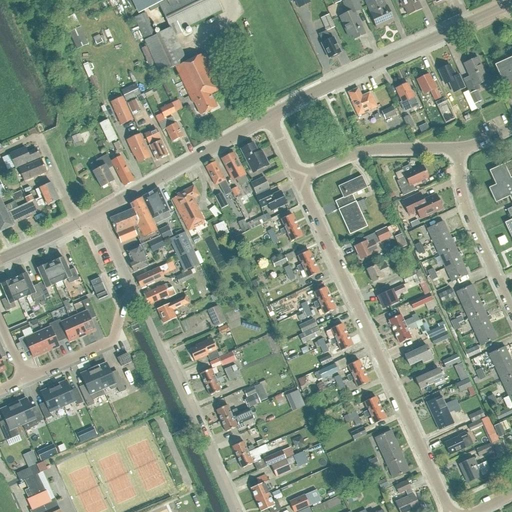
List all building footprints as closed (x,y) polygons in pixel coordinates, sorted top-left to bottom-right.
[(173,34),(221,11),(215,0),(131,0),(138,14),(158,4),(173,34)] [(310,3),(308,0),(293,0),(298,9),(310,3)] [(354,39),(365,34),(355,13),(361,10),(356,0),(347,0),(342,3),(347,13),(339,17),(348,37),(352,36),(354,39)] [(376,29),(393,22),(386,6),(382,0),(367,0),(365,1),(370,13),(376,29)] [(420,0),(399,0),(403,8),(404,8),(407,15),(421,9),(418,1),(420,0)] [(146,13),(134,18),(145,41),(156,36),(146,13)] [(329,14),(325,16),(320,18),(327,31),(335,27),(329,14)] [(87,45),(80,28),(69,32),(76,50),(87,45)] [(114,31),(104,36),(106,41),(116,36),(114,31)] [(321,43),(328,58),(330,58),(331,58),(334,57),(334,56),(340,53),(333,38),(330,39),(326,31),(318,35),(322,43),(321,43)] [(99,35),(93,38),(97,45),(103,42),(99,35)] [(154,63),(147,47),(142,49),(149,66),(154,63)] [(203,54),(175,67),(192,103),(194,103),(200,115),(217,107),(211,95),(221,89),(203,54)] [(511,57),(494,66),(508,96),(511,94),(511,57)] [(481,101),(476,91),(474,87),(488,80),(477,58),(463,64),(470,80),(464,83),(469,94),(474,104),(481,101)] [(168,63),(156,68),(159,74),(171,69),(168,63)] [(452,94),(463,88),(457,75),(454,77),(452,72),(451,72),(448,65),(438,70),(444,85),(447,84),(452,94)] [(428,75),(417,80),(424,94),(430,91),(434,101),(440,98),(432,81),(431,81),(428,75)] [(102,91),(95,76),(89,78),(96,94),(102,91)] [(140,95),(135,84),(120,91),(125,101),(140,95)] [(403,112),(411,108),(417,105),(411,91),(410,91),(406,84),(396,89),(401,102),(399,103),(403,112)] [(357,89),(348,93),(352,101),(351,102),(358,116),(377,107),(370,93),(361,97),(357,89)] [(110,103),(114,110),(120,125),(132,120),(122,97),(110,103)] [(139,109),(135,100),(128,103),(132,112),(139,109)] [(444,123),(455,119),(446,101),(436,106),(444,123)] [(159,109),(164,118),(175,113),(171,104),(159,109)] [(450,108),(455,119),(462,116),(457,105),(450,108)] [(381,112),(385,120),(396,114),(392,107),(381,112)] [(470,115),(473,119),(480,115),(477,110),(470,115)] [(414,112),(410,117),(418,125),(423,120),(414,112)] [(143,118),(146,126),(154,123),(151,115),(143,118)] [(408,130),(413,127),(408,116),(402,118),(406,126),(408,130)] [(172,142),(182,137),(176,123),(175,124),(172,118),(159,124),(162,131),(166,130),(172,142)] [(108,120),(106,120),(99,124),(108,144),(117,140),(108,120)] [(156,129),(144,135),(156,161),(168,155),(161,141),(161,140),(156,129)] [(82,141),(79,134),(71,138),(74,145),(82,141)] [(138,163),(150,157),(140,135),(127,141),(132,152),(133,152),(138,163)] [(257,153),(252,143),(240,149),(253,173),(268,165),(261,151),(257,153)] [(105,150),(111,162),(117,159),(118,159),(111,146),(105,150)] [(15,169),(40,158),(36,149),(27,153),(25,148),(9,155),(15,169)] [(220,159),(232,182),(246,175),(234,152),(220,159)] [(101,188),(114,181),(107,170),(113,167),(106,155),(97,160),(101,168),(92,172),(101,188)] [(118,159),(117,159),(111,162),(124,187),(134,181),(121,157),(118,159)] [(46,173),(41,160),(19,169),(24,182),(46,173)] [(511,160),(503,165),(488,171),(495,185),(488,188),(495,204),(509,197),(511,204),(511,207),(506,210),(509,217),(511,216),(511,219),(504,223),(511,240),(511,160)] [(215,162),(205,168),(214,186),(218,184),(224,196),(231,193),(215,162)] [(396,182),(403,196),(414,191),(412,185),(427,178),(422,166),(412,171),(409,165),(402,168),(404,175),(405,178),(396,182)] [(367,188),(361,176),(338,187),(343,198),(335,202),(338,210),(349,235),(367,227),(361,216),(365,214),(363,211),(366,209),(362,200),(356,203),(356,202),(355,202),(352,195),(367,188)] [(269,188),(264,177),(250,184),(255,195),(269,188)] [(58,200),(51,183),(35,190),(39,199),(43,207),(58,200)] [(193,186),(180,193),(181,195),(172,199),(188,232),(205,223),(196,206),(197,206),(193,199),(198,196),(193,186)] [(168,212),(158,189),(142,198),(152,219),(168,212)] [(280,192),(271,195),(269,190),(254,197),(260,208),(267,205),(271,211),(286,204),(280,192)] [(228,206),(222,193),(214,197),(221,209),(220,210),(223,216),(230,212),(227,206),(228,206)] [(420,193),(417,194),(402,201),(408,215),(416,211),(420,219),(442,209),(440,207),(441,204),(439,199),(436,198),(435,195),(423,200),(420,193)] [(0,198),(0,232),(13,226),(12,225),(44,210),(43,207),(39,199),(33,201),(31,195),(25,198),(27,204),(17,208),(14,202),(4,207),(0,198)] [(132,227),(137,225),(145,243),(160,236),(152,219),(141,198),(129,204),(131,209),(109,218),(116,234),(117,234),(121,244),(137,237),(132,227)] [(243,233),(248,231),(270,219),(268,213),(245,225),(243,220),(238,223),(241,228),(236,231),(237,234),(242,232),(243,233)] [(281,233),(297,226),(292,215),(280,220),(284,228),(279,230),(281,233)] [(158,230),(166,225),(163,218),(154,223),(158,230)] [(433,242),(448,236),(445,229),(446,228),(443,222),(427,229),(433,242)] [(405,224),(394,226),(395,232),(406,229),(405,224)] [(163,240),(172,236),(168,226),(158,230),(163,240)] [(302,237),(297,226),(281,233),(282,236),(286,234),(290,242),(302,237)] [(270,238),(275,236),(272,229),(267,232),(270,238)] [(180,256),(193,250),(184,233),(172,238),(180,256)] [(278,242),(275,236),(270,238),(273,244),(278,242)] [(448,236),(433,242),(439,256),(455,248),(452,242),(451,243),(448,236)] [(147,244),(152,253),(164,247),(160,238),(147,244)] [(365,242),(355,247),(360,259),(371,255),(371,254),(377,251),(372,240),(365,243),(365,242)] [(147,258),(141,245),(127,252),(131,261),(129,262),(134,272),(148,266),(145,259),(147,258)] [(458,254),(455,248),(439,256),(445,269),(460,262),(457,255),(458,254)] [(199,264),(193,250),(180,256),(186,270),(199,264)] [(297,270),(313,262),(308,251),(297,256),(301,265),(296,267),(297,270)] [(271,262),(274,268),(286,262),(286,261),(295,257),(292,252),(283,256),(271,262)] [(54,261),(63,282),(67,280),(69,284),(78,280),(74,268),(69,271),(63,258),(54,261)] [(63,282),(54,261),(45,265),(54,285),(63,282)] [(318,273),(313,262),(297,270),(299,272),(303,270),(307,278),(318,273)] [(463,269),(460,262),(445,269),(451,282),(467,275),(464,268),(463,269)] [(369,278),(370,281),(372,281),(373,283),(383,278),(383,277),(389,274),(384,263),(378,266),(377,265),(367,270),(370,277),(369,278)] [(442,264),(436,268),(440,276),(446,273),(442,264)] [(54,285),(45,265),(37,269),(45,289),(54,285)] [(166,265),(159,268),(136,278),(141,288),(164,278),(163,276),(165,274),(164,272),(168,270),(166,265)] [(285,275),(291,272),(288,266),(282,269),(285,275)] [(402,277),(411,272),(409,267),(399,271),(402,277)] [(194,278),(191,270),(176,277),(179,285),(194,278)] [(417,271),(411,273),(402,277),(405,283),(414,279),(417,285),(423,282),(422,281),(423,280),(419,270),(417,271)] [(291,272),(285,275),(286,276),(278,279),(276,280),(278,285),(281,284),(281,285),(294,279),(291,272)] [(25,274),(16,278),(25,298),(34,294),(25,274)] [(311,286),(319,281),(315,275),(307,280),(311,286)] [(16,278),(8,282),(17,301),(25,298),(16,278)] [(107,296),(99,278),(90,282),(98,300),(107,296)] [(219,290),(219,281),(207,281),(207,290),(219,290)] [(8,282),(0,285),(0,287),(8,305),(17,301),(8,282)] [(164,285),(163,285),(144,294),(149,305),(167,296),(168,298),(175,295),(172,287),(168,289),(167,287),(165,288),(164,285)] [(376,297),(382,310),(398,303),(395,296),(405,292),(402,285),(376,297)] [(462,306),(477,299),(474,292),(475,291),(472,285),(456,293),(462,306)] [(330,299),(325,288),(314,293),(317,301),(313,303),(314,306),(330,299)] [(438,294),(442,302),(455,296),(452,288),(438,294)] [(288,297),(291,303),(303,298),(300,292),(298,292),(297,291),(290,295),(290,296),(288,297)] [(424,304),(427,312),(433,309),(435,313),(437,312),(435,308),(436,308),(432,300),(431,300),(428,294),(409,303),(412,310),(424,304)] [(186,296),(178,299),(163,306),(163,307),(157,310),(163,324),(175,318),(172,311),(189,303),(186,296)] [(77,315),(86,335),(95,331),(90,320),(96,317),(88,299),(82,302),(86,311),(77,315)] [(335,310),(330,299),(314,306),(315,309),(320,307),(324,315),(335,310)] [(477,299),(462,306),(468,319),(484,312),(481,306),(480,306),(477,299)] [(302,311),(308,309),(305,302),(299,305),(302,311)] [(214,327),(224,322),(217,306),(207,311),(214,327)] [(308,309),(302,311),(305,318),(311,315),(308,309)] [(484,312),(468,319),(474,332),(489,325),(486,318),(487,318),(484,312)] [(400,315),(388,321),(394,333),(419,321),(419,320),(418,321),(415,314),(411,316),(412,318),(407,321),(407,323),(404,324),(400,315)] [(69,319),(78,339),(86,335),(77,315),(69,319)] [(78,339),(69,319),(60,323),(69,343),(78,339)] [(313,319),(298,326),(301,334),(316,327),(313,319)] [(230,332),(239,328),(236,321),(227,325),(230,332)] [(419,321),(394,333),(399,344),(411,339),(406,330),(409,328),(411,330),(416,328),(418,331),(419,330),(422,335),(425,333),(424,331),(428,330),(425,323),(421,325),(419,321)] [(438,328),(437,328),(426,333),(428,339),(429,339),(430,339),(446,332),(443,326),(444,325),(442,322),(436,325),(438,328)] [(347,335),(342,324),(330,329),(334,338),(330,340),(331,343),(347,335)] [(492,332),(489,325),(474,332),(480,345),(496,338),(493,332),(492,332)] [(41,330),(50,351),(59,347),(50,326),(41,330)] [(216,330),(219,336),(228,332),(226,326),(216,330)] [(298,336),(301,344),(320,335),(316,327),(298,336)] [(326,332),(330,340),(334,338),(330,329),(326,332)] [(32,334),(41,355),(50,351),(41,330),(32,334)] [(446,332),(430,339),(433,345),(449,338),(446,332)] [(41,355),(32,334),(23,338),(33,359),(41,355)] [(347,335),(331,343),(332,345),(336,343),(340,351),(352,346),(347,335)] [(189,350),(194,361),(207,356),(210,361),(219,357),(211,339),(195,346),(195,347),(189,350)] [(319,348),(325,345),(321,339),(316,341),(319,348)] [(312,352),(318,348),(314,342),(308,345),(312,352)] [(325,345),(319,348),(322,354),(327,352),(325,345)] [(463,351),(466,359),(480,353),(477,345),(463,351)] [(404,356),(409,366),(421,360),(422,363),(432,359),(427,347),(417,352),(417,350),(404,356)] [(489,355),(490,357),(484,359),(489,369),(494,366),(495,368),(510,361),(507,354),(508,353),(505,347),(489,355)] [(127,353),(117,358),(121,367),(131,362),(127,353)] [(209,363),(212,369),(232,360),(230,354),(209,363)] [(318,360),(321,367),(332,361),(329,355),(318,360)] [(457,355),(449,358),(442,362),(445,368),(460,361),(457,355)] [(113,361),(105,364),(108,370),(115,367),(113,361)] [(363,372),(358,361),(347,366),(351,374),(346,376),(347,379),(363,372)] [(511,365),(510,361),(495,368),(501,381),(511,375),(511,365)] [(103,365),(90,371),(100,391),(107,388),(109,393),(121,388),(115,374),(109,377),(103,365)] [(313,373),(317,381),(337,373),(333,365),(313,373)] [(226,376),(232,373),(229,367),(223,370),(226,376)] [(476,376),(483,373),(488,370),(487,367),(481,370),(480,368),(474,371),(476,376)] [(204,385),(222,377),(220,373),(216,375),(217,377),(215,378),(211,369),(200,374),(204,385)] [(439,369),(415,380),(420,390),(432,384),(433,387),(445,382),(439,369)] [(100,391),(90,371),(78,376),(83,388),(77,391),(78,392),(78,391),(83,402),(84,405),(96,400),(93,394),(100,391)] [(232,373),(226,376),(228,381),(234,379),(235,382),(241,379),(238,371),(232,373)] [(368,383),(363,372),(347,379),(349,382),(353,380),(357,388),(368,383)] [(336,384),(341,382),(338,375),(333,378),(336,384)] [(511,375),(501,381),(507,394),(511,391),(511,375)] [(222,377),(204,385),(209,396),(221,391),(217,382),(219,381),(220,383),(224,381),(222,377)] [(459,392),(471,387),(468,379),(456,385),(459,392)] [(58,383),(53,386),(62,407),(75,401),(76,405),(83,402),(78,391),(78,392),(72,394),(66,381),(59,384),(58,383)] [(316,385),(319,392),(324,389),(321,382),(316,385)] [(45,419),(51,416),(49,412),(62,407),(53,386),(47,388),(48,389),(40,392),(46,405),(40,407),(45,419)] [(244,391),(246,397),(256,393),(253,387),(244,391)] [(305,406),(298,390),(286,395),(293,411),(305,406)] [(511,391),(507,394),(508,397),(503,399),(507,409),(511,406),(511,391)] [(260,403),(256,394),(245,399),(249,408),(260,403)] [(258,397),(261,403),(268,400),(266,394),(258,397)] [(432,417),(458,405),(455,400),(450,402),(451,405),(446,407),(441,396),(426,403),(432,417)] [(364,416),(380,408),(375,397),(364,402),(367,411),(363,413),(364,416)] [(13,404),(22,426),(35,421),(36,423),(42,421),(36,406),(31,409),(26,398),(13,404)] [(22,426),(13,404),(0,409),(0,410),(4,421),(0,422),(0,425),(7,441),(18,436),(15,429),(22,426)] [(458,405),(432,417),(438,430),(453,424),(448,413),(454,410),(455,413),(460,410),(458,405)] [(220,421),(238,414),(236,409),(232,411),(233,413),(231,414),(227,406),(216,410),(220,421)] [(511,413),(511,408),(511,407),(495,414),(497,420),(511,413)] [(385,419),(380,408),(364,416),(365,418),(370,416),(374,424),(385,419)] [(225,432),(237,427),(236,426),(253,419),(249,409),(248,409),(242,412),(238,414),(220,421),(225,432)] [(467,416),(470,423),(483,417),(480,410),(467,416)] [(352,421),(358,418),(355,412),(349,414),(352,421)] [(494,433),(487,417),(480,421),(479,420),(467,426),(470,432),(482,427),(486,437),(494,433)] [(358,418),(352,421),(355,427),(361,425),(358,418)] [(493,426),(498,438),(505,435),(503,431),(508,429),(505,421),(493,426)] [(349,433),(353,441),(365,435),(362,427),(349,433)] [(80,443),(88,440),(84,431),(76,434),(80,443)] [(380,452),(397,445),(391,431),(374,439),(380,452)] [(468,434),(465,436),(464,433),(458,436),(458,437),(444,443),(449,455),(473,445),(468,434)] [(258,448),(264,446),(261,440),(255,442),(258,448)] [(243,442),(232,447),(236,458),(254,450),(252,446),(248,447),(249,449),(247,450),(243,442)] [(60,452),(65,450),(63,444),(57,447),(60,452)] [(403,458),(397,445),(380,452),(386,465),(403,458)] [(478,457),(493,450),(490,445),(476,451),(478,457)] [(264,446),(258,448),(260,454),(266,451),(264,446)] [(291,447),(283,451),(285,455),(287,458),(294,455),(291,447)] [(241,469),(253,464),(260,460),(258,455),(260,454),(258,448),(254,450),(236,458),(241,469)] [(266,467),(270,465),(285,459),(283,456),(285,455),(283,451),(281,452),(281,451),(263,459),(266,467)] [(37,464),(31,452),(22,456),(28,468),(37,464)] [(293,457),(298,467),(308,463),(303,452),(293,457)] [(367,462),(371,469),(378,465),(374,458),(367,462)] [(409,471),(403,458),(386,465),(392,478),(409,471)] [(467,483),(481,477),(473,458),(458,465),(467,483)] [(285,459),(270,465),(275,478),(290,471),(285,459)] [(47,470),(44,462),(17,474),(21,482),(25,480),(29,489),(25,491),(29,499),(27,500),(32,510),(30,511),(60,511),(60,510),(59,510),(54,499),(50,501),(46,492),(45,492),(37,474),(47,470)] [(265,475),(256,479),(258,485),(250,489),(255,500),(268,495),(263,483),(268,481),(265,475)] [(378,483),(381,489),(389,486),(385,479),(378,483)] [(409,511),(419,508),(413,494),(412,495),(410,489),(411,489),(407,481),(395,486),(398,494),(405,491),(407,497),(395,503),(399,511),(409,511)] [(273,506),(268,495),(255,500),(260,511),(268,508),(270,511),(275,511),(280,510),(278,504),(273,506)] [(304,495),(289,501),(293,511),(295,511),(309,506),(304,495)]
